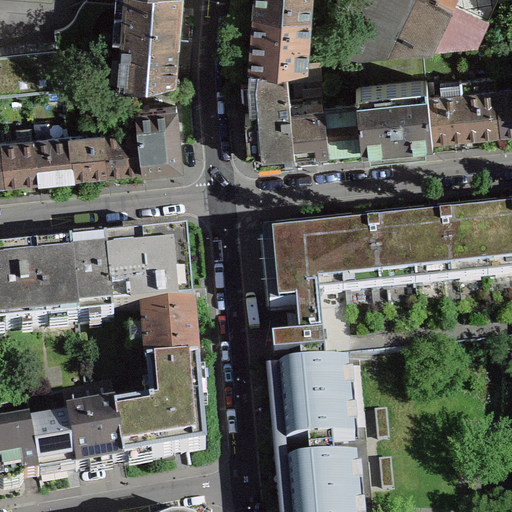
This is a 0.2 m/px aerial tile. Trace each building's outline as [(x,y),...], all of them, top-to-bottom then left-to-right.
[(0,92),(82,84),(85,45),(91,45),(92,30),(92,28),(93,26),(93,23),(94,21),(95,19),(96,17),(98,15),(99,13),(101,11),(102,10),(104,9),(106,7),(108,6),(110,5),(113,5),(115,4),(117,4),(120,3),(122,3),(124,4),(124,1),(115,1),(107,0),(84,0),(83,2),(82,3),(81,5),(79,7),(78,9),(77,11),(76,13),(75,15),(74,17),(73,19),(71,21),(70,22),(68,24),(66,25),(64,26),(62,27),(59,28),(57,29),(54,29),(56,47),(0,53),(0,92)] [(125,33),(177,37),(178,21),(179,0),(124,0),(124,1),(124,4),(122,33),(125,33)] [(254,0),(255,2),(254,7),(309,11),(310,0),(254,0)] [(391,52),(423,49),(432,48),(452,7),(437,0),(415,0),(404,26),(391,52)] [(452,7),(432,48),(457,46),(477,44),(488,21),(487,20),(454,5),(453,4),(452,7)] [(285,63),(306,61),(309,11),(254,7),(250,58),(250,62),(277,64),(285,63)] [(118,80),(133,79),(174,75),(174,71),(177,37),(125,33),(122,33),(119,72),(118,80)] [(306,61),(285,63),(287,79),(321,76),(320,60),(306,61)] [(255,141),(256,155),(260,155),(294,152),(290,109),(287,79),(285,63),(277,64),(250,62),(250,63),(250,72),(249,77),(252,110),(246,111),(248,142),(255,141)] [(500,130),(496,88),(495,76),(461,79),(460,80),(461,83),(462,91),(466,134),(471,133),(500,130)] [(118,80),(114,81),(114,82),(116,98),(135,97),(133,79),(118,80)] [(357,86),(359,102),(363,144),(373,143),(381,143),(381,149),(415,145),(414,139),(432,137),(427,95),(426,79),(357,86)] [(511,85),(497,88),(496,88),(500,130),(505,130),(511,129),(511,85)] [(427,95),(432,137),(435,137),(466,134),(462,91),(427,95)] [(329,148),(324,105),(323,93),(303,95),(304,107),(290,109),(294,152),(297,151),(329,148)] [(324,105),(329,148),(332,148),(363,144),(359,102),(357,102),(324,105)] [(138,127),(142,167),(145,167),(181,163),(176,105),(136,109),(138,127)] [(85,119),(86,132),(69,134),(73,174),(77,174),(108,171),(104,130),(102,118),(94,119),(85,119)] [(104,130),(108,171),(112,170),(142,167),(138,127),(137,127),(104,130)] [(73,174),(69,134),(35,138),(39,178),(43,177),(73,174)] [(1,141),(5,181),(9,181),(39,178),(35,138),(1,141)] [(511,204),(481,208),(495,342),(511,340),(511,204)] [(409,215),(422,349),(495,342),(481,208),(409,215)] [(409,215),(336,223),(350,357),(358,356),(377,354),(422,349),(409,215)] [(337,358),(347,357),(350,357),(336,223),(335,223),(336,229),(299,233),(282,234),(282,235),(263,236),(263,238),(261,238),(267,310),(270,310),(270,311),(296,309),(299,345),(287,346),(284,343),(283,342),(282,342),(282,341),(281,341),(280,341),(279,341),(278,341),(277,341),(276,341),(275,341),(275,342),(274,342),(273,343),(272,344),(272,345),(271,346),(271,347),(271,348),(271,349),(271,350),(271,351),(271,352),(272,352),(272,353),(272,354),(273,354),(274,364),(300,361),(324,359),(325,359),(337,358)] [(136,243),(111,246),(105,246),(112,314),(142,312),(193,307),(189,257),(187,238),(136,243)] [(113,321),(112,314),(105,246),(88,248),(71,250),(78,320),(78,325),(79,325),(113,321)] [(49,328),(49,323),(78,320),(71,250),(0,257),(0,328),(3,328),(4,332),(49,328)] [(194,321),(193,307),(142,312),(147,369),(148,369),(198,365),(194,321)] [(141,460),(205,449),(198,365),(148,369),(150,377),(148,377),(151,407),(115,413),(116,418),(124,463),(141,460)] [(349,367),(279,373),(282,410),(285,448),(308,446),(333,444),(356,442),(349,367)] [(68,420),(77,471),(85,470),(124,463),(116,418),(115,413),(110,384),(85,388),(63,392),(68,417),(68,418),(68,420)] [(68,418),(44,422),(45,430),(31,432),(39,477),(49,476),(77,471),(68,420),(68,418)] [(0,486),(4,490),(19,487),(23,482),(23,480),(39,477),(31,432),(30,428),(0,433),(0,486)] [(308,446),(310,465),(335,463),(333,444),(308,446)] [(310,465),(287,468),(290,504),(291,511),(361,511),(357,461),(335,463),(310,465)]
